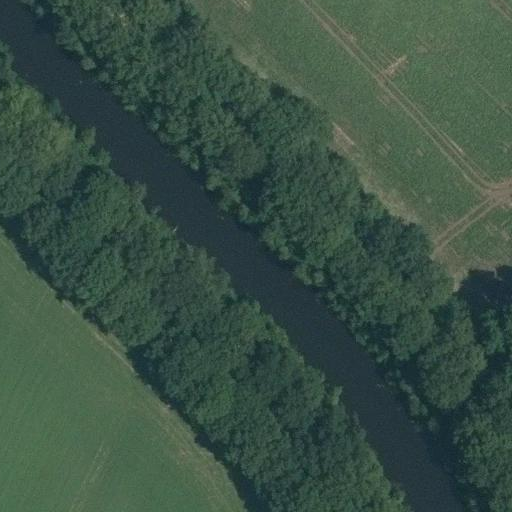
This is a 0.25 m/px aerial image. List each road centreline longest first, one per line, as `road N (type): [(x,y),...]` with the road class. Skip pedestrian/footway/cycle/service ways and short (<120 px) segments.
road 1 (track): [(511,469),(448,366),(390,294),(98,0)]
road 2 (unclassified): [(341,511),(283,421),(0,139)]
